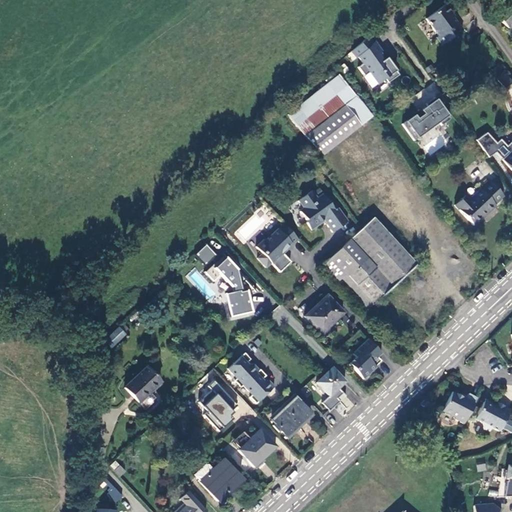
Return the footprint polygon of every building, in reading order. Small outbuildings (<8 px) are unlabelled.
[(511,0),(495,16),(507,28),(511,23),(511,0)] [(451,13),(444,5),(425,19),(437,36),(435,38),(440,46),(462,30),(456,23),(455,23),(449,14),(451,13)] [(377,84),(384,79),(387,83),(398,75),(389,63),(387,65),(384,60),(379,54),(381,52),(374,42),(357,56),(362,64),(357,67),(363,76),(368,72),(377,84)] [(297,107),(286,115),(296,127),(319,157),(370,117),(337,75),(332,80),(326,84),(303,102),(297,107)] [(511,87),(511,83),(506,76),(498,82),(505,92),(511,87)] [(413,141),(438,123),(440,126),(449,119),(434,98),(425,104),(426,106),(420,111),(422,115),(416,119),(413,115),(401,124),(413,141)] [(294,103),(297,107),(303,102),(300,99),(294,103)] [(475,140),(487,158),(495,153),(511,170),(511,143),(510,141),(506,146),(500,139),(495,143),(485,133),(475,140)] [(454,206),(473,226),(495,205),(494,205),(503,197),(491,182),(481,191),(480,189),(469,200),(465,195),(454,206)] [(299,212),(305,221),(305,223),(310,231),(319,225),(317,223),(322,219),(332,233),(347,222),(337,208),(333,211),(322,195),(317,199),(311,191),(297,201),(303,209),(299,212)] [(372,219),(321,266),(364,312),(415,265),(372,219)] [(263,239),(255,248),(261,254),(256,259),(265,268),(270,263),(279,273),(290,262),(281,253),(284,250),(285,251),(297,240),(283,225),(271,235),(265,241),(263,239)] [(216,257),(205,245),(193,256),(204,268),(216,257)] [(222,256),(203,273),(212,283),(219,277),(230,289),(231,293),(224,295),(230,319),(252,313),(247,291),(241,292),(239,286),(245,281),(222,256)] [(326,296),(304,317),(320,334),(343,313),(326,296)] [(280,312),(277,309),(270,315),(273,318),(280,312)] [(110,350),(124,337),(117,329),(103,343),(110,350)] [(354,357),(347,364),(362,379),(369,372),(369,371),(380,361),(376,357),(380,354),(366,339),(351,354),(354,357)] [(259,370),(258,370),(252,363),(249,366),(246,363),(250,359),(244,353),(227,369),(236,379),(234,381),(240,388),(242,385),(251,395),(249,397),(255,404),(274,387),(267,380),(264,383),(261,379),(265,376),(259,370)] [(138,403),(160,383),(146,368),(124,388),(138,403)] [(339,387),(344,382),(331,368),(315,383),(328,396),(322,402),(330,410),(341,400),(338,398),(344,392),(339,387)] [(212,384),(207,379),(203,382),(209,388),(212,384)] [(454,420),(463,425),(476,398),(468,394),(465,400),(451,392),(442,410),(454,418),(454,420)] [(268,418),(270,420),(295,397),(293,395),(268,418)] [(295,397),(270,420),(273,423),(272,426),(278,432),(280,431),(286,437),(296,426),(294,423),(307,411),(295,397)] [(420,404),(423,408),(429,404),(425,400),(420,404)] [(498,433),(510,411),(497,404),(496,405),(490,403),(488,406),(483,403),(474,420),(480,423),(483,431),(490,428),(498,433)] [(264,425),(259,430),(274,447),(280,441),(264,425)] [(259,430),(237,451),(253,467),(275,447),(274,447),(259,430)] [(199,482),(198,483),(217,503),(241,480),(222,460),(211,471),(205,464),(193,475),(199,482)] [(114,471),(120,477),(124,472),(119,467),(114,471)] [(116,501),(121,496),(114,488),(109,493),(116,501)] [(205,511),(206,511),(188,492),(180,500),(183,503),(186,506),(179,511),(205,511)] [(173,511),(179,511),(186,506),(183,503),(173,511)]
